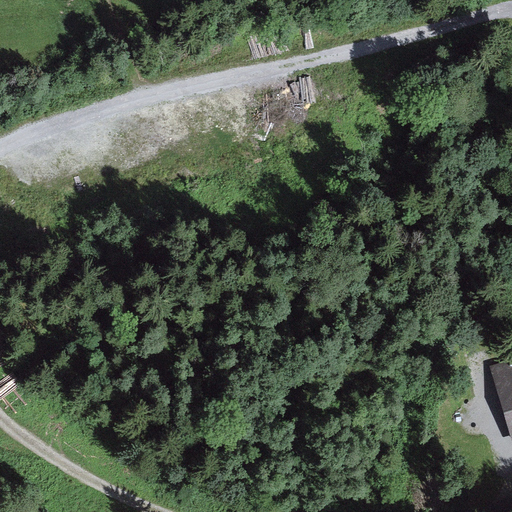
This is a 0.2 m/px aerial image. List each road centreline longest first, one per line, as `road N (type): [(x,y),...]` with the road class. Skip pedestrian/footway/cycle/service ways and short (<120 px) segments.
road 1 (track): [(511,9),(91,110),(0,147)]
road 2 (track): [(0,415),(102,487),(154,511)]
